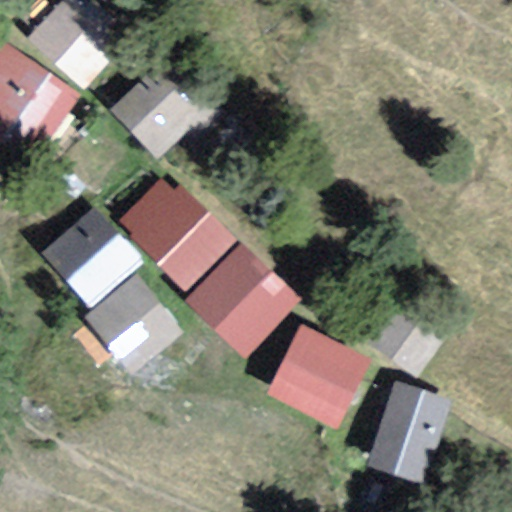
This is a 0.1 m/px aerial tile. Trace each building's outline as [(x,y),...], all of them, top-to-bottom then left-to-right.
[(0,148),(4,152),(60,91),(0,35),(0,148)] [(162,157),(114,198),(221,323),(269,283),(162,157)] [(114,240),(80,188),(24,224),(59,276),(114,240)] [(329,331),(270,299),(243,348),(302,380),(329,331)] [(417,404),(357,372),(333,414),(394,447),(417,404)]
